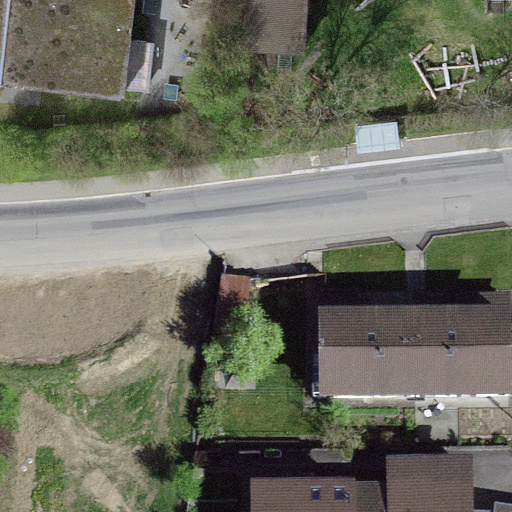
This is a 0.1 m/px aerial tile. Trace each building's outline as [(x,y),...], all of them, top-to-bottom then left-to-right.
[(135,0),(0,0),(0,82),(129,92),(135,0)] [(246,0),(246,23),(309,24),(309,0),(246,0)] [(238,334),(244,283),(222,280),(216,331),(238,334)] [(310,397),(503,393),(502,311),(443,312),(383,313),(308,315),(310,397)] [(368,492),(327,492),(307,493),(307,474),(251,475),(251,511),(465,511),(465,469),(379,470),(380,492),(368,492)]
